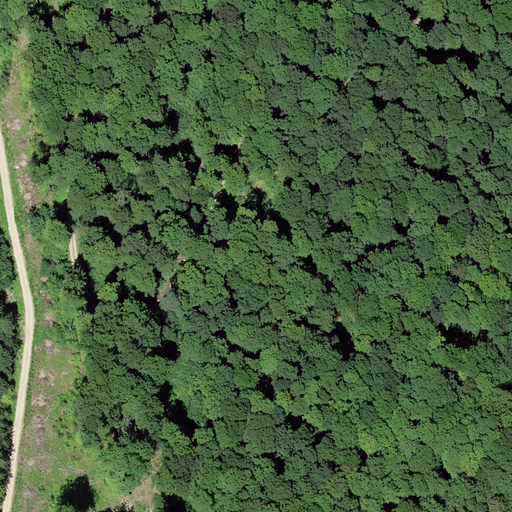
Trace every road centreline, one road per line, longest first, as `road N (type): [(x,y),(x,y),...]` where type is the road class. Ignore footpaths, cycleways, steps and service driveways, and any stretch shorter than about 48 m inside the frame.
road 1 (track): [(457,0),(412,21),(306,45),(276,85),(163,302),(121,317),(80,292),(66,243),(79,100),(105,0)]
road 2 (track): [(13,511),(32,317),(0,140)]
road 3 (track): [(442,511),(461,413),(511,324)]
